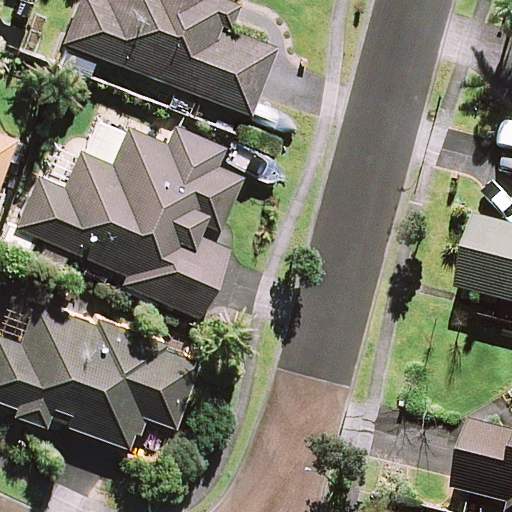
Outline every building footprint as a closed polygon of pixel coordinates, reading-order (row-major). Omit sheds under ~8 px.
[(218,0),(72,0),(58,38),(243,109),(268,44),(210,22),(218,0)] [(162,138),(92,109),(60,185),(31,173),(10,223),(119,268),(115,277),(193,309),(221,243),(191,230),(197,215),(218,224),(239,173),(209,161),(217,143),(168,122),(162,138)] [(511,229),(478,220),(459,293),(511,306),(511,229)] [(189,347),(27,298),(16,336),(0,331),(0,403),(125,441),(134,410),(167,420),(189,347)] [(511,511),(511,436),(468,426),(453,493),(509,506),(507,511),(511,511)]
